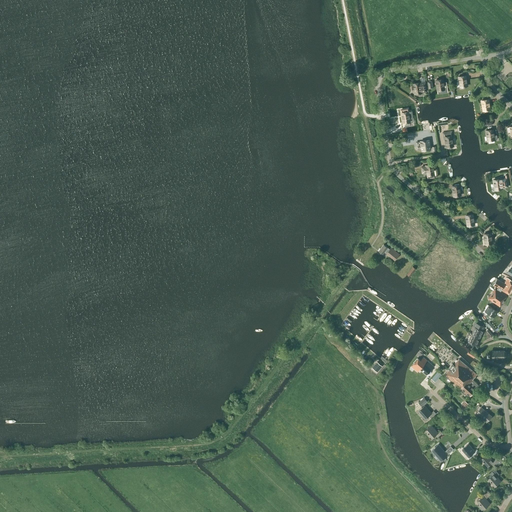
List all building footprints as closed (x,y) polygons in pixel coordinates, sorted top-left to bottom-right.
[(467,86),(465,76),(459,77),(460,87),(467,86)] [(444,89),(443,79),(436,80),(437,90),(444,89)] [(420,83),(420,82),(413,84),(413,85),(411,85),(411,90),(414,90),(415,94),(421,93),(421,92),(426,91),(425,82),(420,83)] [(417,99),(410,94),(408,97),(415,102),(417,99)] [(483,110),(490,109),(488,99),(481,100),(483,110)] [(401,113),(403,123),(410,122),(408,112),(401,113)] [(493,129),(486,131),(487,141),(497,139),(496,135),(494,136),(493,129)] [(445,141),(446,147),(453,146),(452,140),(453,140),(452,131),(443,132),(444,141),(445,141)] [(430,149),(429,139),(422,140),(421,141),(421,142),(416,143),(417,146),(422,146),(422,151),(423,150),(430,149)] [(427,179),(435,178),(433,164),(426,165),(420,166),(422,174),(426,173),(427,179)] [(500,179),(493,180),(495,190),(502,189),(502,187),(507,186),(506,179),(506,178),(504,179),(500,179)] [(452,186),(454,196),(461,195),(459,185),(452,186)] [(473,214),(466,215),(467,226),(474,224),(473,214)] [(491,238),(493,238),(492,233),(484,234),(485,244),(492,243),(491,238)] [(384,244),(379,251),(382,254),(384,251),(395,260),(398,256),(398,255),(399,254),(391,248),(390,250),(390,249),(389,250),(386,249),(387,247),(384,244)] [(415,269),(413,267),(407,275),(410,277),(415,269)] [(505,283),(498,280),(496,278),(493,285),(494,286),(501,289),(505,283)] [(511,282),(509,281),(510,279),(507,278),(504,282),(505,283),(501,291),(508,294),(511,287),(511,282)] [(489,301),(491,301),(499,307),(502,303),(503,303),(504,302),(503,301),(507,296),(495,288),(490,295),(488,296),(489,301)] [(489,305),(484,311),(488,313),(487,314),(487,316),(488,317),(489,318),(491,319),(493,317),(496,313),(495,312),(496,310),(489,305)] [(471,334),(480,338),(484,331),(483,330),(484,327),(474,322),(472,326),(475,327),(471,334)] [(490,322),(486,325),(488,328),(492,332),(496,329),(490,322)] [(477,345),(480,338),(471,334),(468,341),(477,345)] [(427,375),(434,366),(433,366),(434,364),(431,362),(430,363),(423,357),(421,360),(418,358),(411,366),(417,371),(420,368),(421,369),(421,370),(427,375)] [(477,374),(459,359),(454,365),(452,363),(449,367),(450,369),(448,371),(445,375),(460,388),(469,397),(476,389),(475,389),(477,386),(477,384),(473,380),(472,379),(477,374)] [(438,371),(432,378),(435,380),(441,373),(438,371)] [(424,398),(418,403),(421,406),(427,401),(424,398)] [(468,404),(465,401),(459,407),(463,410),(468,404)] [(431,418),(436,413),(433,411),(431,413),(425,405),(419,411),(425,418),(428,416),(431,418)] [(478,415),(486,422),(492,416),(481,407),(475,414),(477,416),(478,415)] [(438,432),(431,425),(425,430),(432,438),(435,435),(437,438),(442,433),(440,430),(438,432)] [(474,456),(479,452),(477,449),(474,451),(468,444),(462,449),(469,457),(472,454),(474,456)] [(441,460),(453,449),(451,447),(445,452),(438,445),(432,450),(439,457),(441,460)] [(493,461),(487,453),(481,458),(487,466),(490,463),(493,466),(495,464),(497,466),(502,461),(500,459),(498,461),(496,458),(493,461)] [(500,481),(497,476),(499,474),(494,469),(489,474),(491,476),(488,479),(494,486),(500,481)] [(484,491),(481,494),(483,496),(477,501),(484,509),(490,503),(486,499),(488,497),(489,497),(492,495),(488,492),(485,490),(484,491)]
